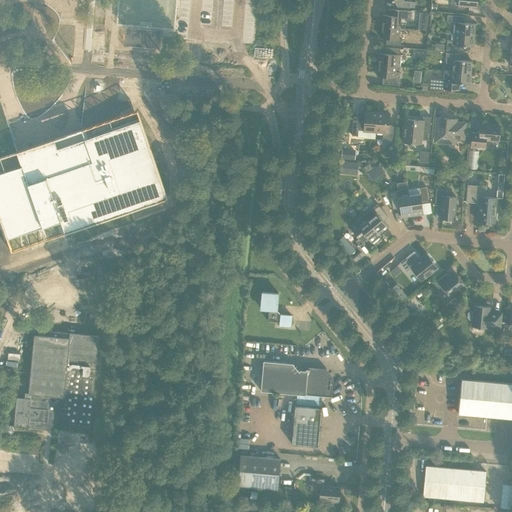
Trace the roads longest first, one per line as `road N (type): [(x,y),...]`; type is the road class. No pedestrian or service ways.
road 1 (residential): [(484,107),(362,97),(370,0)]
road 2 (tertiary): [(338,297),(295,232),(303,123)]
road 3 (tertiary): [(390,438),(393,372),(338,297)]
road 4 (residential): [(452,239),(410,236),(338,297)]
